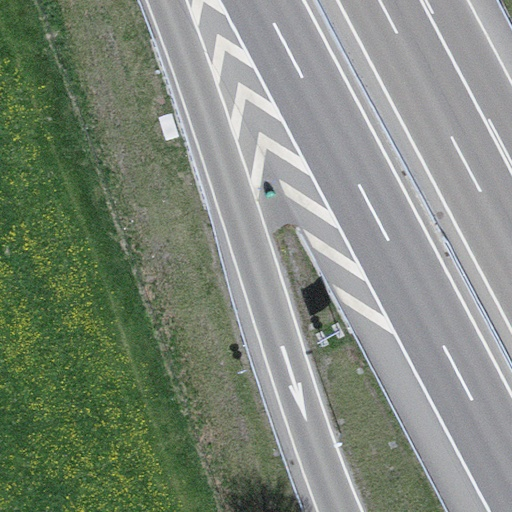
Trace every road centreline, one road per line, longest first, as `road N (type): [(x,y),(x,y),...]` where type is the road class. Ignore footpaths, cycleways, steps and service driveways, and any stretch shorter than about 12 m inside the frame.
road 1 (motorway): [(260,0),(511,478)]
road 2 (motorway): [(166,0),(337,511)]
road 3 (motorway): [(511,246),(381,0)]
